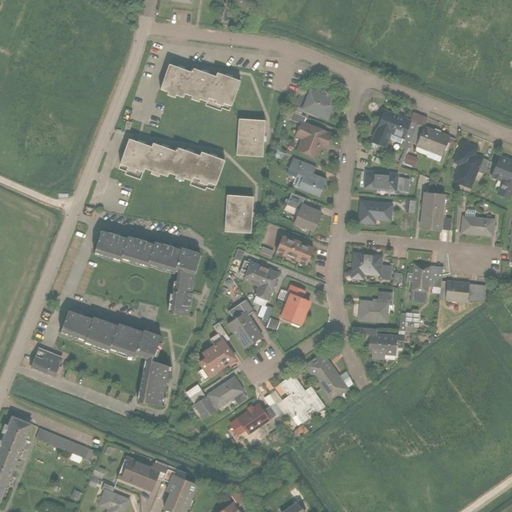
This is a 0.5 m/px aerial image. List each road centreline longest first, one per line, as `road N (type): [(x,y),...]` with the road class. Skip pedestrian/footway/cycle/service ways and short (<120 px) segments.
road 1 (residential): [(141,29),(0,390)]
road 2 (residential): [(141,29),(283,52),(360,77)]
road 3 (residential): [(360,77),(511,135)]
road 4 (residential): [(360,77),(336,236)]
road 5 (residential): [(336,236),(473,255)]
